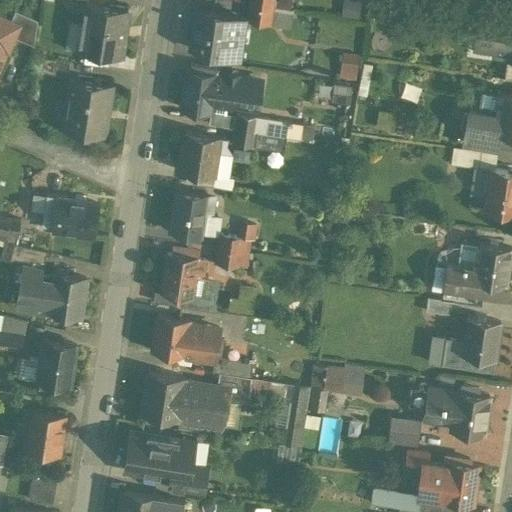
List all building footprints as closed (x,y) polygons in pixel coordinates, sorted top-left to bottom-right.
[(125,8),(85,2),(78,48),(120,55),(123,36),(120,35),(125,8)] [(272,7),(248,4),(246,20),(270,23),(272,7)] [(227,12),(195,7),(189,47),(221,52),(224,30),(231,31),(232,31),(234,14),(227,13),(227,12)] [(37,18),(15,9),(10,20),(17,23),(12,34),(33,43),(37,18)] [(511,14),(480,10),(474,46),(475,46),(474,51),(489,53),(490,48),(508,51),(507,56),(511,33),(504,32),(506,16),(511,16),(511,14)] [(10,20),(0,14),(0,62),(12,34),(17,23),(10,20)] [(241,40),(230,38),(231,31),(224,30),(221,52),(239,55),(241,40)] [(357,55),(342,52),(340,64),(355,67),(357,55)] [(69,59),(44,56),(42,69),(67,73),(69,59)] [(218,66),(195,63),(194,69),(186,68),(180,106),(210,110),(210,109),(226,112),(227,103),(244,105),(249,77),(217,72),(218,66)] [(111,83),(71,77),(64,127),(104,133),(111,83)] [(407,78),(404,92),(417,96),(421,81),(407,78)] [(352,99),(354,83),(339,81),(337,97),(352,99)] [(511,90),(501,89),(497,109),(495,129),(499,129),(511,131),(511,90)] [(497,109),(470,105),(467,124),(495,129),(497,109)] [(226,112),(210,109),(210,110),(209,122),(235,126),(237,113),(226,112)] [(302,122),(237,111),(237,113),(235,126),(255,129),(300,136),(302,122)] [(495,129),(467,124),(464,141),(496,146),(499,129),(495,129)] [(255,129),(235,126),(233,142),(252,145),(255,129)] [(217,136),(184,130),(177,169),(211,174),(217,136)] [(499,162),(500,147),(455,144),(454,158),(499,162)] [(511,169),(490,166),(484,204),(511,208),(511,169)] [(207,193),(175,188),(169,227),(201,232),(204,209),(212,210),(214,197),(207,195),(207,193)] [(59,195),(47,193),(42,223),(54,224),(59,195)] [(97,201),(59,195),(54,224),(54,228),(93,233),(97,201)] [(21,218),(0,214),(0,230),(18,233),(19,233),(21,218)] [(18,233),(0,230),(0,237),(17,242),(18,233)] [(243,235),(219,231),(217,246),(240,249),(243,235)] [(511,245),(480,240),(476,264),(474,277),(491,280),(506,282),(511,245)] [(47,250),(14,242),(9,259),(42,267),(43,267),(47,250)] [(240,250),(217,247),(215,261),(238,264),(240,250)] [(197,254),(166,250),(160,289),(192,293),(194,273),(203,274),(205,258),(197,257),(197,254)] [(476,264),(446,261),(443,283),(482,288),(489,289),(491,280),(474,277),(476,264)] [(86,276),(42,270),(42,267),(24,263),(18,304),(81,314),(86,276)] [(242,281),(242,301),(258,301),(258,281),(242,281)] [(482,288),(443,283),(441,297),(447,298),(480,302),(482,288)] [(441,297),(427,295),(426,306),(446,308),(447,298),(441,297)] [(188,317),(156,312),(150,347),(213,357),(217,335),(198,332),(200,323),(187,321),(188,317)] [(500,319),(467,314),(464,335),(462,351),(494,357),(500,319)] [(26,319),(2,315),(0,328),(0,341),(22,345),(26,319)] [(464,335),(447,333),(443,359),(493,367),(494,357),(462,351),(464,335)] [(76,343),(43,338),(37,377),(40,378),(39,384),(55,386),(56,380),(70,382),(76,343)] [(252,363),(213,357),(211,370),(218,371),(250,375),(252,363)] [(343,366),(325,364),(323,386),(340,388),(343,366)] [(197,378),(148,370),(141,412),(178,418),(179,413),(205,417),(207,407),(223,409),(225,398),(227,388),(215,386),(197,383),(197,378)] [(250,375),(218,371),(215,386),(227,388),(225,398),(246,401),(250,375)] [(308,384),(292,382),(283,442),(299,445),(308,384)] [(488,393),(455,388),(455,389),(428,384),(423,416),(450,421),(449,428),(482,433),(488,393)] [(66,412),(30,407),(30,408),(24,407),(20,430),(27,431),(24,447),(60,452),(66,412)] [(160,435),(130,430),(125,468),(155,473),(155,471),(157,455),(160,435)] [(177,438),(160,435),(157,455),(175,457),(177,438)] [(426,451),(406,448),(404,464),(424,467),(426,451)] [(468,457),(444,453),(443,460),(445,460),(445,459),(467,462),(468,457)] [(175,457),(157,455),(155,471),(172,473),(175,457)] [(467,462),(445,459),(445,460),(442,480),(440,497),(442,497),(472,502),(477,464),(467,462)] [(0,490),(4,491),(9,466),(0,464),(0,490)] [(197,477),(177,474),(175,488),(179,488),(179,489),(195,491),(197,477)] [(215,480),(197,477),(195,491),(213,494),(215,480)] [(442,480),(418,477),(416,493),(419,494),(440,497),(442,480)] [(57,481),(37,478),(34,498),(54,501),(57,481)] [(177,511),(179,498),(126,490),(122,511),(119,511),(118,511),(177,511)] [(440,497),(419,494),(417,509),(440,511),(442,497),(440,497)]
